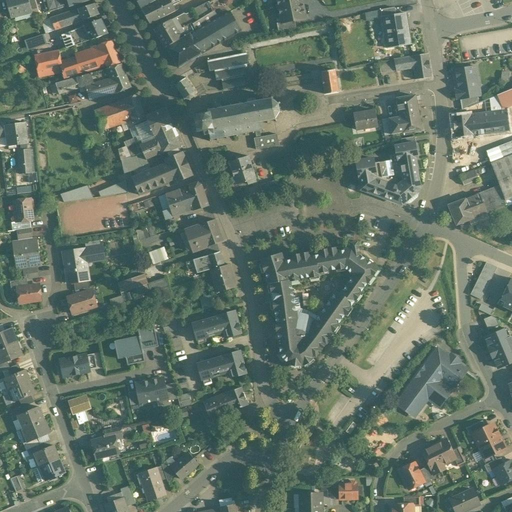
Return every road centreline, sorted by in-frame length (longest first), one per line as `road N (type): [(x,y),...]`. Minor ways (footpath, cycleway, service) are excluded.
road 1 (residential): [(200,167),(241,259),(265,393),(292,420)]
road 2 (residential): [(292,420),(425,224)]
road 3 (residential): [(200,167),(115,0)]
road 4 (residential): [(499,398),(399,448),(380,477),(378,511)]
road 5 (residential): [(499,398),(466,328),(460,239)]
road 6 (residential): [(35,330),(83,484)]
road 7 (residential): [(425,224),(441,152),(439,83)]
road 8 (residential): [(45,204),(57,288),(35,330)]
road 9 (residential): [(168,511),(234,457),(272,462)]
